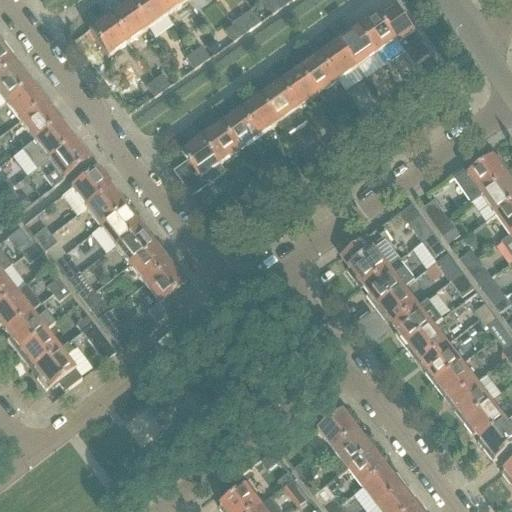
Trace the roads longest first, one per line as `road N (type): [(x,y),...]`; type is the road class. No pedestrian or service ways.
road 1 (residential): [(231,303),(0,0)]
road 2 (residential): [(275,270),(511,108)]
road 3 (residential): [(28,458),(231,303)]
road 4 (residential): [(159,511),(349,366)]
road 5 (residential): [(461,511),(349,366)]
road 6 (residential): [(349,366),(275,270)]
